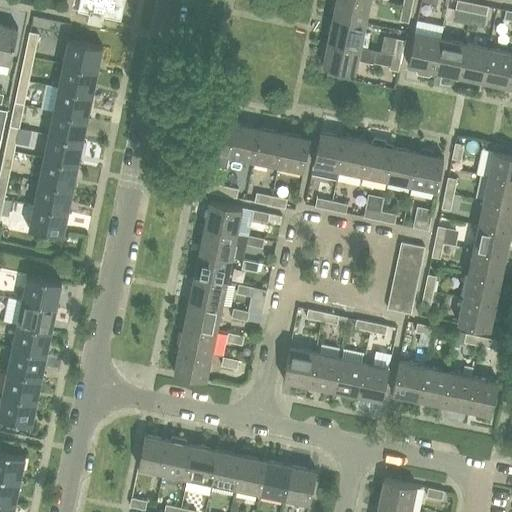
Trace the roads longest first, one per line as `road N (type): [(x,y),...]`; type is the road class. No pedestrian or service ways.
road 1 (residential): [(88,391),(170,0)]
road 2 (residential): [(289,283),(303,220),(390,239),(376,302)]
road 3 (residential): [(257,426),(88,391)]
road 4 (residential): [(257,426),(289,283)]
road 5 (residential): [(482,473),(358,447)]
road 6 (residential): [(63,511),(88,391)]
